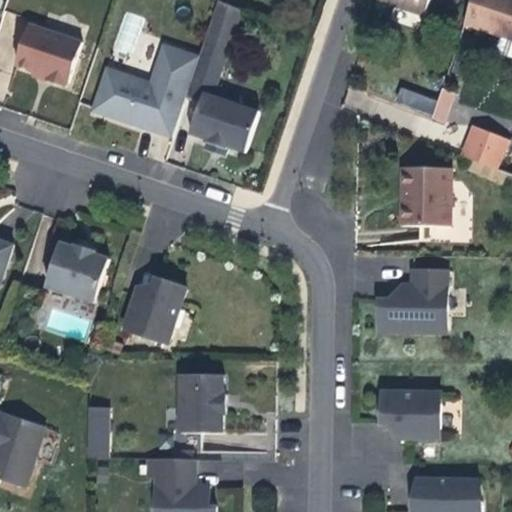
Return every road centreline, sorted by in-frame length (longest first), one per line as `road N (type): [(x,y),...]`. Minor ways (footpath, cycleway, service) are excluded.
road 1 (residential): [(274,228),(308,253),(321,278),(319,511)]
road 2 (residential): [(0,138),(274,228)]
road 3 (residential): [(349,0),(274,228)]
